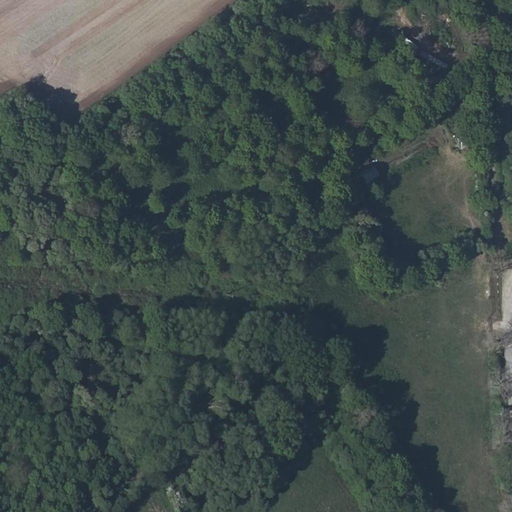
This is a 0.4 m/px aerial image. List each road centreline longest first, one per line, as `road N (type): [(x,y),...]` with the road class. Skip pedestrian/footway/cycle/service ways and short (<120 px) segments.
road 1 (track): [(0,90),(22,85),(64,105),(90,104),(234,0)]
road 2 (track): [(480,0),(502,267)]
